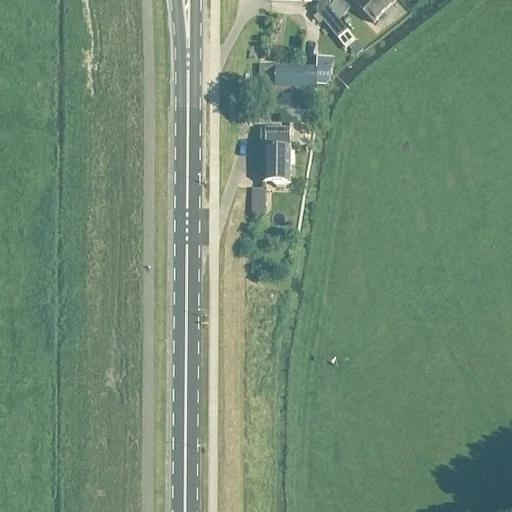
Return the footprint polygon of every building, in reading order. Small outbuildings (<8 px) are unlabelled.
[(270,0),(317,2),(316,13),(345,49),(355,41),(328,8),(328,0),(270,0)] [(395,1),(394,0),(351,0),(349,2),(372,24),(395,1)] [(274,68),(272,92),(272,94),(284,94),(284,89),(314,91),(315,70),(274,68)] [(281,101),(281,122),(310,123),(310,101),(281,101)] [(288,182),(289,147),(288,147),(288,128),(264,127),(263,146),(262,146),(262,182),(272,182),(274,186),(283,187),(286,182),(288,182)] [(247,179),(248,206),(261,205),(260,179),(247,179)]
